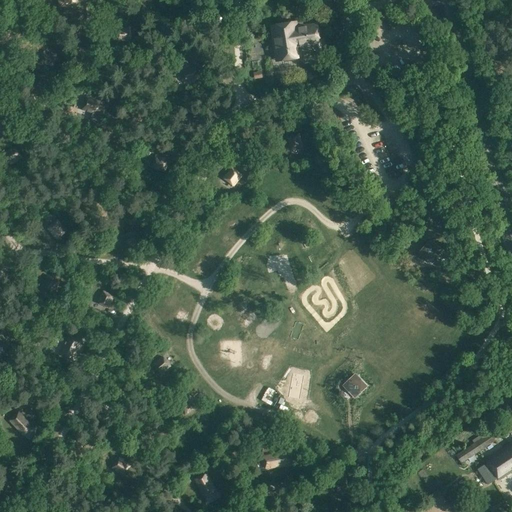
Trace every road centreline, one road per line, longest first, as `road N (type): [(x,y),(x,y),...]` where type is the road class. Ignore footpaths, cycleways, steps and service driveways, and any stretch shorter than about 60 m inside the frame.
road 1 (tertiary): [(511,223),(450,0)]
road 2 (unknown): [(97,366),(167,461),(186,511)]
road 3 (track): [(0,258),(146,274)]
